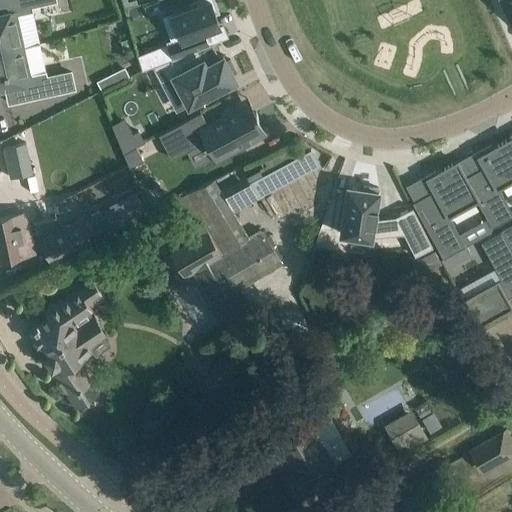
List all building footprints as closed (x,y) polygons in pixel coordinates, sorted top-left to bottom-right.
[(0,0),(0,51),(24,46),(17,15),(33,11),(32,7),(57,2),(57,0),(0,0)] [(192,5),(165,15),(174,40),(168,43),(174,58),(198,48),(208,44),(203,31),(220,25),(215,13),(219,11),(214,0),(194,0),(191,1),(192,5)] [(511,0),(499,0),(509,21),(511,19),(511,0)] [(75,88),(71,69),(47,74),(47,71),(30,74),(24,46),(0,51),(0,88),(5,87),(9,103),(75,88)] [(174,58),(152,66),(160,82),(173,75),(188,104),(188,105),(236,79),(233,73),(236,71),(230,59),(226,61),(223,55),(219,57),(206,64),(198,48),(174,58)] [(129,67),(100,78),(104,90),(133,79),(129,67)] [(117,89),(119,126),(155,125),(154,88),(117,89)] [(200,112),(158,134),(171,158),(200,144),(199,143),(206,139),(216,158),(264,133),(256,118),(258,117),(256,112),(254,113),(237,122),(231,112),(223,116),(207,124),(201,127),(195,115),(201,112),(200,112)] [(145,141),(138,129),(133,132),(118,140),(123,153),(136,146),(145,141)] [(457,161),(456,162),(477,200),(478,203),(487,218),(492,227),(511,216),(511,212),(498,187),(511,179),(511,140),(511,138),(493,148),(478,156),(484,166),(466,176),(457,161)] [(32,172),(25,142),(3,147),(10,177),(32,172)] [(143,160),(136,146),(123,153),(129,167),(143,160)] [(434,190),(412,202),(443,257),(456,250),(465,245),(459,233),(449,215),(477,200),(456,162),(436,173),(427,178),(434,190)] [(320,179),(291,164),(264,217),(293,232),(320,179)] [(251,240),(215,180),(187,194),(198,213),(209,232),(223,256),(203,267),(220,299),(282,264),(264,232),(251,240)] [(348,186),(341,233),(371,238),(371,237),(404,233),(415,256),(433,247),(428,238),(412,207),(395,216),(396,218),(375,221),(377,207),(376,207),(379,188),(364,186),(363,189),(348,186)] [(87,216),(40,240),(51,262),(98,238),(141,215),(147,212),(136,191),(127,196),(106,207),(87,216)] [(0,217),(0,259),(0,260),(34,252),(28,228),(24,229),(21,213),(0,217)] [(511,222),(500,229),(501,230),(511,251),(511,222)] [(465,297),(463,299),(477,325),(501,312),(511,306),(507,298),(511,294),(511,251),(501,230),(493,235),(481,241),(495,267),(501,278),(465,297)] [(185,277),(203,267),(223,256),(209,232),(197,238),(171,253),(185,277)] [(34,326),(29,330),(40,347),(43,346),(48,354),(44,357),(52,369),(56,366),(59,370),(53,374),(57,379),(56,383),(61,391),(65,392),(68,395),(67,396),(75,408),(100,391),(93,381),(92,382),(77,360),(92,350),(89,346),(107,334),(94,315),(91,317),(88,312),(92,309),(89,304),(102,295),(103,295),(92,278),(91,279),(56,303),(53,302),(47,306),(47,309),(44,311),(48,317),(39,323),(38,322),(33,325),(34,326)] [(419,308),(417,320),(429,321),(430,310),(419,308)] [(305,415),(273,433),(292,466),(282,471),(295,494),(337,470),(333,463),(350,454),(322,405),(305,415)] [(424,433),(411,410),(384,425),(397,448),(424,433)] [(468,451),(481,475),(511,457),(511,437),(507,428),(468,451)]
